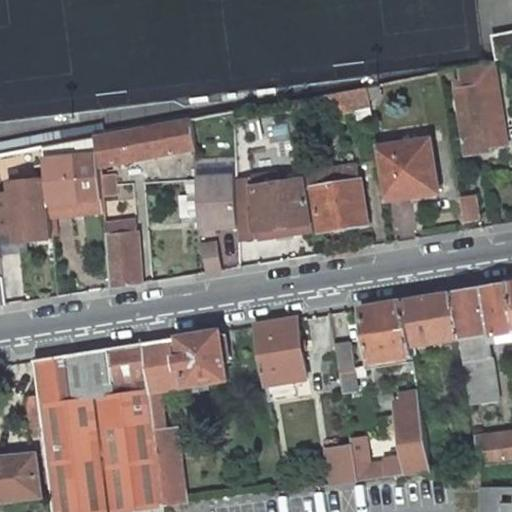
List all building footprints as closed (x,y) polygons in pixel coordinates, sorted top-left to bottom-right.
[(511,57),(511,32),(494,35),(498,60),(511,57)] [(457,81),(458,89),(468,153),(490,150),(489,146),(508,143),(496,61),(460,68),(462,80),(457,81)] [(373,117),(369,87),(293,101),(296,112),(340,104),(342,113),(357,110),(359,120),(373,117)] [(193,118),(97,136),(99,155),(101,168),(198,150),(193,118)] [(62,132),(0,143),(0,154),(64,143),(62,132)] [(432,140),(379,148),(387,200),(440,192),(432,140)] [(47,181),(50,205),(104,199),(103,197),(101,176),(101,168),(99,155),(45,160),(47,181)] [(236,161),(198,163),(199,178),(237,176),(236,161)] [(357,165),(306,173),(307,179),(309,188),(315,188),(359,181),(357,165)] [(309,188),(307,179),(282,183),(280,173),(253,177),(258,212),(254,213),(259,240),(280,237),(279,229),(288,228),(289,235),(315,231),(309,188)] [(116,175),(101,176),(103,197),(118,196),(116,175)] [(237,176),(199,178),(199,180),(201,211),(202,229),(240,226),(237,180),(237,176)] [(253,177),(237,180),(240,226),(241,243),(259,240),(254,213),(258,212),(253,177)] [(193,211),(201,211),(199,180),(191,180),(193,211)] [(47,181),(37,182),(36,182),(32,183),(30,185),(27,190),(27,193),(0,195),(0,233),(34,229),(35,240),(53,238),(51,217),(50,205),(47,181)] [(321,232),(369,224),(362,181),(359,181),(315,188),(321,232)] [(466,221),(481,219),(478,197),(462,199),(466,221)] [(104,199),(50,205),(51,217),(105,211),(104,199)] [(107,236),(138,232),(137,221),(106,225),(107,236)] [(288,228),(279,229),(280,237),(289,235),(288,228)] [(138,232),(107,236),(111,288),(142,283),(138,232)] [(218,243),(203,245),(207,273),(222,270),(218,243)] [(511,333),(511,284),(454,294),(461,339),(472,405),(502,401),(492,337),(499,335),(500,340),(505,340),(504,335),(511,333)] [(461,339),(454,294),(405,302),(412,347),(414,356),(415,356),(413,347),(461,339)] [(405,302),(362,309),(371,363),(414,356),(412,347),(405,302)] [(298,319),(256,326),(265,385),(308,378),(298,319)] [(161,391),(229,380),(225,351),(229,349),(227,335),(222,334),(222,332),(144,345),(151,392),(161,391)] [(352,342),(337,344),(345,394),(360,392),(357,378),(368,376),(367,370),(357,372),(352,342)] [(55,511),(166,511),(166,506),(156,430),(151,392),(144,345),(36,362),(55,511)] [(161,391),(151,392),(156,430),(167,429),(161,391)] [(407,475),(432,471),(421,401),(420,393),(402,396),(403,402),(396,403),(405,466),(407,475)] [(34,438),(45,437),(40,398),(29,399),(34,438)] [(167,429),(156,430),(166,506),(187,503),(178,427),(167,429)] [(511,433),(479,438),(479,442),(483,467),(511,462),(511,433)] [(479,442),(467,444),(471,468),(483,467),(479,442)] [(353,446),(328,450),(334,485),(358,481),(356,466),(354,457),(353,446)] [(354,457),(356,466),(358,481),(386,478),(385,468),(384,463),(370,465),(369,456),(354,457)] [(9,462),(9,457),(0,457),(0,502),(43,497),(38,459),(9,462)] [(405,466),(385,468),(386,478),(407,475),(405,466)] [(511,511),(511,488),(483,488),(482,511),(511,511)]
